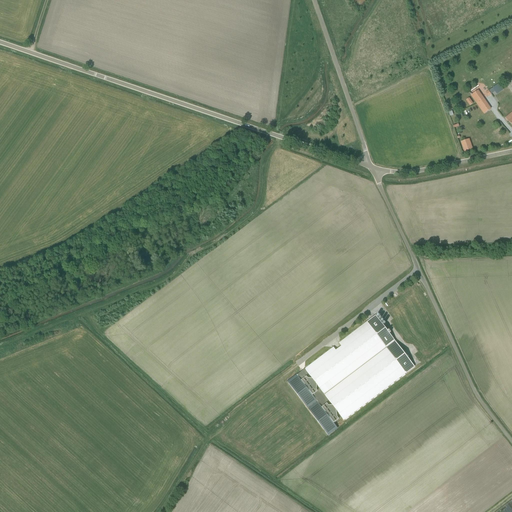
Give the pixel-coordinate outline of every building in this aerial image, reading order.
[(491,93),(494,92),(496,94),(503,89),(498,83),(489,90),(491,93)] [(471,95),(484,114),(491,109),(478,91),(471,95)] [(464,152),(468,151),(465,140),(460,142),(464,152)] [(402,295),(386,308),(404,331),(421,319),(402,295)] [(333,347),(305,369),(260,403),(301,455),(337,428),(334,424),(342,417),(344,420),(415,367),(376,315),(339,343),(341,346),(336,350),(333,347)]
